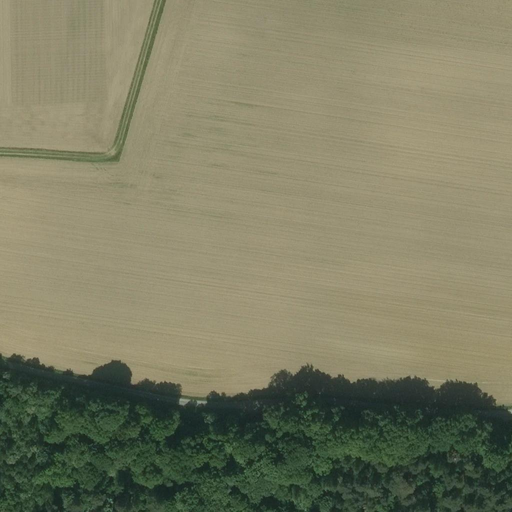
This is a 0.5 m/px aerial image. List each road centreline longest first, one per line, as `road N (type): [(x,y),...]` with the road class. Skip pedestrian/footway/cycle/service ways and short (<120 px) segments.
road 1 (track): [(511,415),(195,408),(0,365)]
road 2 (track): [(162,0),(115,158),(0,152)]
